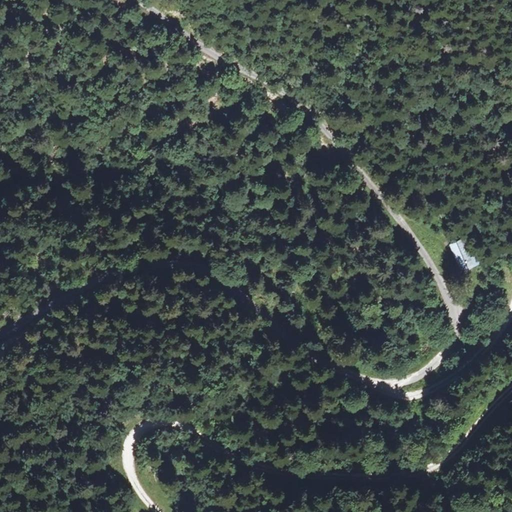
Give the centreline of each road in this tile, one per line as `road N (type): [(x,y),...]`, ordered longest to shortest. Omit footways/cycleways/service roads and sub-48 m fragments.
road 1 (unclassified): [(137,0),(305,107),(435,273),(453,316),(451,339),(421,375),(369,381),(319,359),(232,288),(185,266),(105,278),(0,336)]
road 2 (track): [(511,391),(441,465),(402,477),(278,473),(238,460),(178,423),(151,424),(134,437),(130,463),(158,511)]
road 3 (track): [(382,383),(401,396),(432,392),(487,348),(511,313)]
